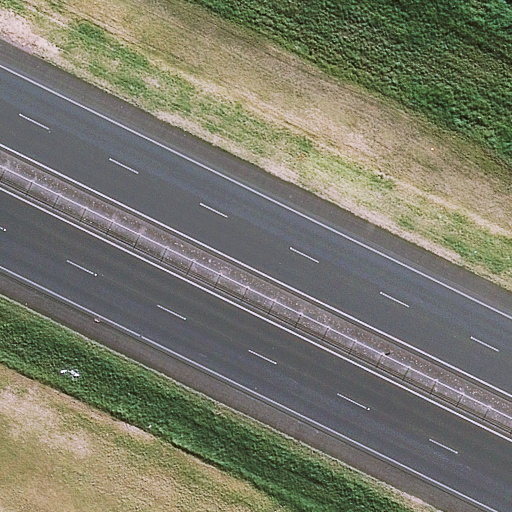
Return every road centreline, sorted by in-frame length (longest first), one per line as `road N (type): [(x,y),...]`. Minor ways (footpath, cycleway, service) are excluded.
road 1 (motorway): [(511,492),(0,233)]
road 2 (motorway): [(0,114),(511,366)]
